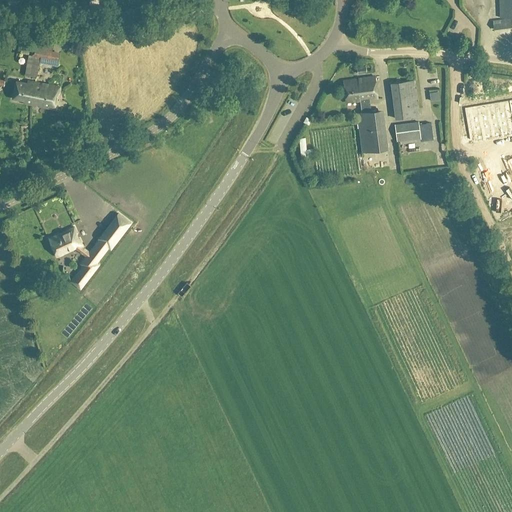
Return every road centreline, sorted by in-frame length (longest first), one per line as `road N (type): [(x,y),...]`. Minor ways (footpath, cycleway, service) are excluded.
road 1 (tertiary): [(283,69),(267,116),(194,229),(0,455)]
road 2 (track): [(278,153),(157,320),(0,499)]
road 3 (unclassified): [(0,205),(158,129),(231,31)]
road 4 (unclassified): [(192,13),(0,19)]
road 5 (unclassified): [(332,44),(511,61)]
